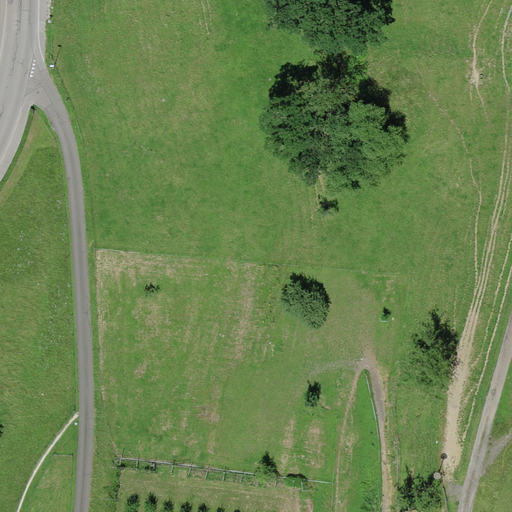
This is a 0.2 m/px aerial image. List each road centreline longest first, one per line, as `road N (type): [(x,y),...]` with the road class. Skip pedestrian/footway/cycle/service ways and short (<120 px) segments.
road 1 (residential): [(12,69),(38,79),(53,106),(76,195),(85,404),(76,511)]
road 2 (track): [(468,511),(470,475),(511,313)]
